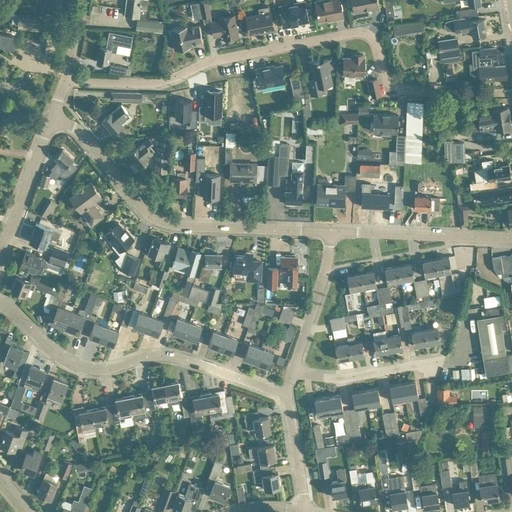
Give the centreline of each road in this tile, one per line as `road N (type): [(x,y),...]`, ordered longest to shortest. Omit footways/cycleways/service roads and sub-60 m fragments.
road 1 (residential): [(65,79),(150,84),(224,57),(361,33),(377,44),(384,76),(397,87),(511,93)]
road 2 (residential): [(292,400),(172,358),(90,371),(66,363),(0,302)]
road 3 (residential): [(52,118),(77,128),(161,223),(331,234)]
road 4 (residential): [(331,234),(511,238)]
road 5 (residential): [(0,253),(52,118)]
road 6 (residential): [(295,373),(331,234)]
road 7 (residential): [(295,373),(342,381),(436,366)]
